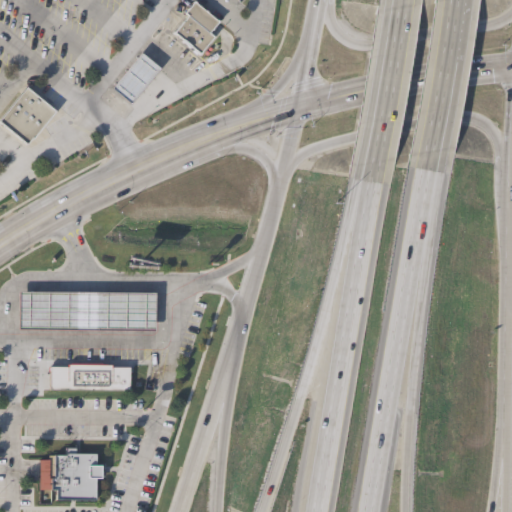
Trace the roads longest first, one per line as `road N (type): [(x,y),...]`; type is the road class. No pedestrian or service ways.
road 1 (secondary): [(0,244),(144,165),(298,107),(511,73)]
road 2 (motorway): [(372,165),(347,205),(293,422),(260,511)]
road 3 (motorway): [(370,511),(431,159)]
road 4 (motorway): [(372,165),(313,511)]
road 5 (secondary): [(507,465),(511,187)]
road 6 (secondary): [(298,107),(225,374)]
road 7 (motorway): [(404,511),(418,239)]
road 8 (secondary): [(511,149),(488,119),(471,112),(328,142),(280,173)]
road 9 (secondary): [(317,2),(341,34),(366,42),(511,13)]
road 10 (motorway): [(431,159),(456,0)]
road 11 (secondary): [(310,37),(280,87),(207,141)]
road 12 (secondary): [(225,374),(180,511)]
road 13 (motorway): [(225,374),(216,511)]
